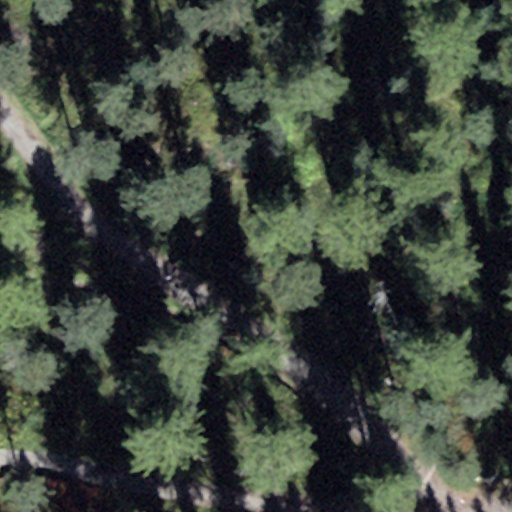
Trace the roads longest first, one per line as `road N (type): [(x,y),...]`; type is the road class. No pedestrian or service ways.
road 1 (track): [(0,109),(99,228),(398,446),(447,511)]
road 2 (track): [(293,511),(0,456)]
